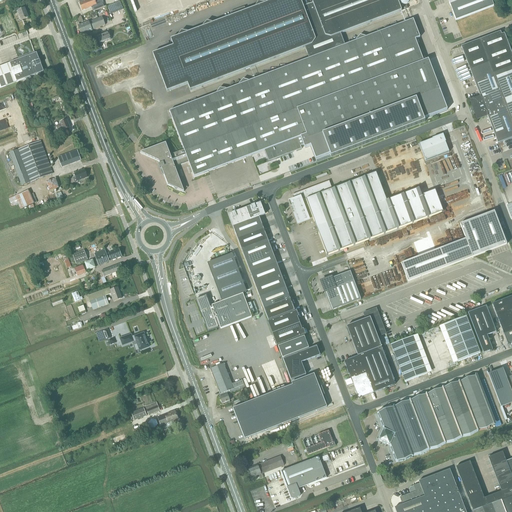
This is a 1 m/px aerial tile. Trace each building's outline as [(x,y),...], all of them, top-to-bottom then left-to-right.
[(80,0),(81,3),(80,4),(82,10),(93,6),(94,11),(104,7),(102,2),(103,2),(102,0),(80,0)] [(141,153),(159,161),(160,164),(159,165),(160,169),(162,168),(162,169),(161,170),(163,173),(164,173),(164,174),(168,185),(184,192),(184,191),(175,167),(184,163),(189,162),(194,177),(265,150),(269,161),(302,149),(301,146),(304,145),(305,148),(311,146),(316,160),(330,154),(331,157),(425,122),(424,119),(447,110),(428,60),(424,61),(415,39),(420,37),(413,19),(367,37),(366,37),(360,35),(355,42),(345,45),(341,34),(402,11),(397,0),(311,0),(313,3),(303,7),(300,0),(275,0),(267,3),(259,2),(255,8),(246,11),(244,7),(231,12),(232,16),(214,23),(207,22),(202,28),(190,32),(181,31),(178,37),(171,39),(174,46),(153,54),(166,87),(167,92),(188,84),(190,90),(305,47),(309,59),(250,81),(249,81),(243,79),(238,86),(228,89),(220,88),(216,93),(216,94),(170,111),(181,142),(184,150),(170,155),(166,143),(141,152),(141,153)] [(448,0),(456,21),(494,6),(491,0),(448,0)] [(20,10),(19,8),(14,9),(15,12),(18,11),(21,20),(28,18),(25,9),(20,10)] [(105,25),(102,17),(89,22),(78,26),(82,35),(93,31),(92,30),(105,25)] [(100,44),(111,40),(109,32),(97,37),(100,44)] [(500,32),(461,47),(481,99),(472,102),(478,118),(487,115),(498,144),(511,138),(511,53),(505,35),(501,36),(500,32)] [(0,88),(44,72),(37,53),(0,66),(0,88)] [(63,131),(69,128),(66,120),(60,123),(61,125),(56,126),(58,132),(63,130),(63,131)] [(52,127),(50,127),(55,139),(59,137),(56,130),(54,131),(52,127)] [(426,161),(449,152),(443,135),(419,144),(426,161)] [(22,185),(28,183),(53,174),(40,142),(10,153),(22,185)] [(61,167),(80,159),(77,150),(58,158),(61,167)] [(75,183),(78,182),(77,181),(87,177),(85,170),(75,174),(76,176),(73,177),(75,183)] [(292,206),(299,223),(313,217),(327,254),(327,255),(329,255),(442,212),(443,212),(443,210),(435,190),(422,195),(419,188),(387,201),(377,174),(376,173),(375,174),(332,189),(329,181),(292,195),(295,202),(293,203),(294,206),(292,206)] [(55,179),(46,182),(50,192),(59,188),(55,179)] [(29,190),(9,199),(12,207),(18,204),(20,210),(22,209),(30,205),(33,204),(35,203),(29,190)] [(237,239),(264,229),(259,217),(263,216),(259,204),(255,205),(255,204),(251,206),(252,207),(236,213),(235,212),(232,213),(232,214),(229,215),(237,239)] [(466,239),(401,264),(408,282),(507,244),(494,211),(460,224),(466,239)] [(237,239),(242,251),(268,241),(264,229),(237,239)] [(242,251),(251,274),(277,264),(268,241),(242,251)] [(122,257),(119,249),(108,253),(109,254),(106,255),(105,252),(95,256),(99,266),(109,262),(108,259),(110,258),(111,261),(122,257)] [(76,264),(87,260),(84,251),(73,255),(76,264)] [(93,260),(85,263),(87,271),(95,268),(93,260)] [(104,277),(123,270),(120,264),(102,271),(104,277)] [(260,297),(286,287),(277,264),(251,274),(260,297)] [(82,267),(74,270),(77,278),(85,275),(82,267)] [(333,310),(361,300),(350,272),(324,281),(323,284),(333,310)] [(264,309),(290,299),(286,287),(260,297),(264,309)] [(122,298),(118,288),(110,290),(109,288),(88,296),(93,310),(108,304),(105,296),(111,294),(114,301),(122,298)] [(252,317),(243,294),(212,306),(212,307),(210,307),(206,296),(196,300),(203,319),(205,324),(208,332),(218,328),(218,327),(220,326),(221,329),(252,317)] [(511,296),(492,304),(508,344),(509,345),(510,344),(511,343),(511,342),(511,296)] [(290,299),(264,309),(268,321),(295,311),(290,299)] [(84,306),(78,308),(80,312),(81,315),(86,313),(85,310),(84,306)] [(486,307),(468,313),(483,354),(490,351),(491,352),(492,351),(493,350),(487,336),(496,332),(486,307)] [(345,361),(344,362),(345,363),(346,364),(345,365),(357,396),(358,396),(358,397),(358,398),(359,399),(360,398),(361,397),(362,398),(392,386),(393,385),(394,385),(395,385),(395,384),(395,383),(394,382),(394,381),(395,381),(378,338),(387,334),(376,308),(363,313),(366,319),(347,327),(358,356),(348,360),(347,361),(346,361),(345,361)] [(297,311),(268,322),(273,334),(300,323),(298,317),(299,317),(297,311)] [(458,362),(480,354),(466,316),(444,325),(458,362)] [(300,323),(273,334),(277,346),(306,335),(304,329),(302,330),(300,323)] [(107,333),(106,330),(102,332),(105,340),(111,338),(109,332),(107,333)] [(131,335),(120,339),(122,346),(136,341),(139,351),(149,347),(144,333),(132,337),(131,335)] [(405,382),(427,374),(413,336),(391,345),(405,382)] [(283,358),(298,352),(309,348),(304,337),(278,346),(283,358)] [(291,381),(306,375),(302,363),(320,356),(317,346),(283,359),(291,381)] [(232,384),(224,365),(224,364),(212,369),(221,394),(222,393),(223,396),(220,398),(222,404),(230,401),(228,396),(245,389),(242,380),(232,384)] [(501,407),(511,402),(511,392),(503,369),(488,374),(501,407)] [(293,386),(233,408),(245,439),(327,407),(314,374),(292,383),(293,386)] [(379,440),(383,442),(390,445),(396,463),(405,461),(413,456),(421,455),(429,450),(438,448),(446,444),(454,442),(462,438),(471,436),(478,431),(479,430),(486,429),(493,424),(494,425),(496,425),(477,374),(475,375),(475,377),(467,378),(461,382),(459,381),(450,383),(443,387),(434,389),(426,393),(418,395),(410,400),(401,401),(394,406),(385,408),(377,412),(384,430),(379,440)] [(149,415),(160,411),(157,403),(145,407),(149,415)] [(131,412),(134,420),(147,415),(144,408),(131,412)] [(176,426),(175,421),(178,419),(175,411),(158,418),(161,426),(172,422),(173,427),(176,426)] [(134,430),(133,430),(135,435),(139,433),(140,433),(141,435),(142,434),(142,432),(144,432),(142,427),(134,430)] [(308,455),(334,445),(329,431),(319,435),(322,443),(306,449),(308,455)] [(501,492),(489,496),(492,504),(501,501),(502,501),(511,497),(511,476),(506,461),(503,452),(488,458),(501,492)] [(264,478),(262,474),(284,466),(280,456),(248,469),(252,478),(259,475),(260,479),(264,478)] [(281,471),(291,497),(291,498),(293,499),(295,498),(297,497),(300,497),(300,495),(300,494),(298,489),(327,478),(319,457),(302,463),(281,471)] [(456,467),(473,511),(492,504),(489,496),(484,498),(470,462),(456,467)] [(466,511),(450,470),(419,481),(420,483),(414,486),(416,491),(400,497),(403,505),(395,508),(396,511),(466,511)] [(511,511),(511,497),(502,501),(505,511),(511,511)] [(473,511),(505,511),(502,501),(501,501),(492,504),(473,511)]
